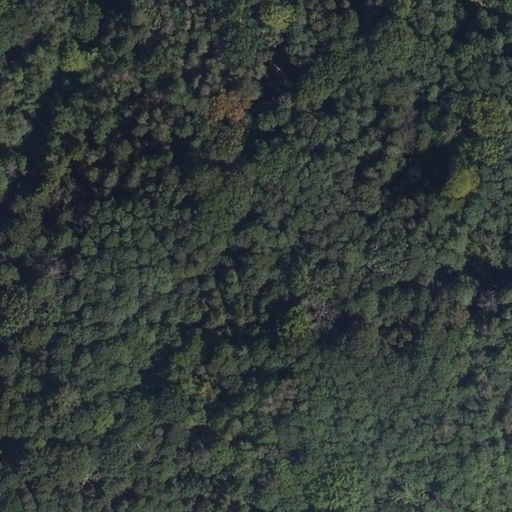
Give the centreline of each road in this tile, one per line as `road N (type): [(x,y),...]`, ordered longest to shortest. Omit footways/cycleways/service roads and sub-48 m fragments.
road 1 (track): [(479,337),(0,326)]
road 2 (track): [(222,0),(479,337)]
road 3 (track): [(82,0),(0,220)]
road 4 (track): [(479,337),(420,511)]
